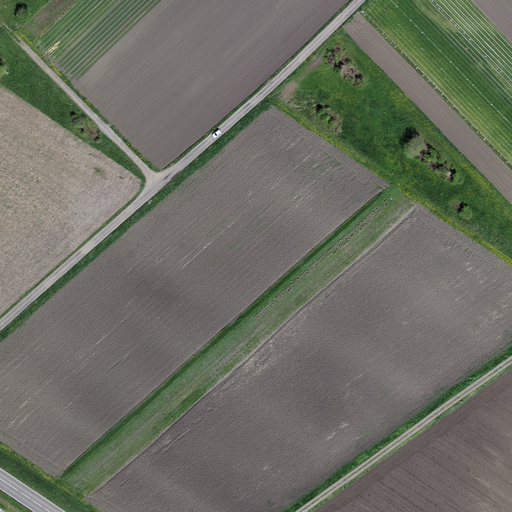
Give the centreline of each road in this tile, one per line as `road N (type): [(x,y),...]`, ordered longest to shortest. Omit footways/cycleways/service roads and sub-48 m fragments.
road 1 (unclassified): [(360,0),(0,326)]
road 2 (track): [(302,511),(511,362)]
road 3 (track): [(0,23),(158,185)]
